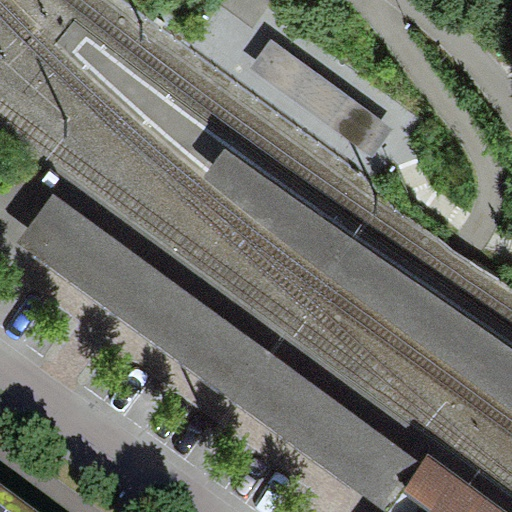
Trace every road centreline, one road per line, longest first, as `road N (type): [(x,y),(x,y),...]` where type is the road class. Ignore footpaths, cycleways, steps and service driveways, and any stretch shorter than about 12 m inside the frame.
road 1 (residential): [(197,511),(0,372)]
road 2 (residential): [(511,107),(477,61),(403,0)]
